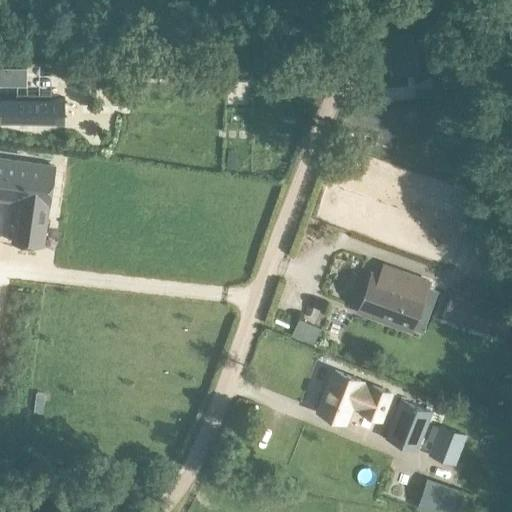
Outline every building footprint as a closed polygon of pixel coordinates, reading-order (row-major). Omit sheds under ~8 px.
[(403,59),(418,17),(384,5),(369,47),(403,59)] [(0,87),(28,88),(28,69),(0,68),(0,87)] [(452,68),(431,72),(437,100),(458,95),(452,68)] [(65,124),(66,98),(2,97),(1,123),(65,124)] [(0,157),(0,198),(17,201),(12,241),(42,245),(47,205),(48,206),(54,165),(0,157)] [(488,240),(475,244),(481,269),(494,266),(488,240)] [(341,296),(357,275),(341,264),(333,275),(329,271),(321,281),(341,296)] [(374,276),(361,312),(413,331),(413,330),(429,287),(430,284),(386,267),(382,279),(374,276)] [(452,288),(442,318),(480,332),(481,332),(483,328),(490,306),(491,302),(483,299),(461,291),(452,288)] [(511,313),(490,306),(483,328),(481,332),(506,341),(511,324),(511,313)] [(298,320),(291,337),(313,346),(320,329),(298,320)] [(331,367),(313,409),(347,423),(353,406),(358,408),(358,410),(382,420),(388,405),(393,394),(331,367)] [(499,387),(487,387),(487,400),(499,400),(499,387)] [(399,396),(392,415),(383,436),(417,450),(433,410),(399,396)] [(440,423),(428,453),(455,463),(467,434),(440,423)] [(426,479),(416,509),(424,511),(446,511),(455,489),(426,479)]
